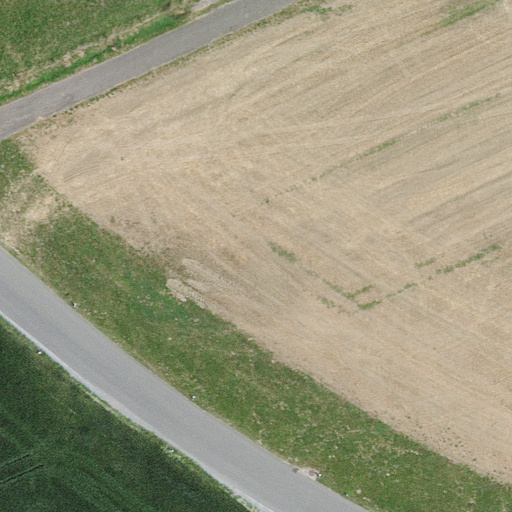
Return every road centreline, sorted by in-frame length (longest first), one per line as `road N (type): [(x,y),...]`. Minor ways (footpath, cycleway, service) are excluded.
road 1 (motorway): [(0,421),(258,0)]
road 2 (tertiary): [(325,511),(186,422),(59,325),(0,268)]
road 3 (track): [(0,121),(260,0)]
